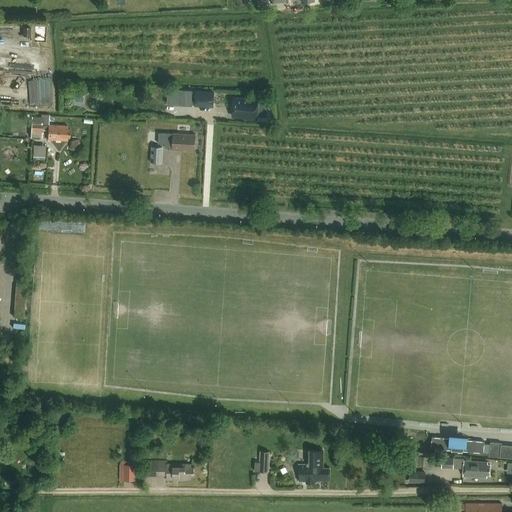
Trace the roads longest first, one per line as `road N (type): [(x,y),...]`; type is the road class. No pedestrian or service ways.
road 1 (unclassified): [(0,201),(511,238)]
road 2 (residential): [(511,491),(0,492)]
road 3 (unclassified): [(356,425),(511,438)]
